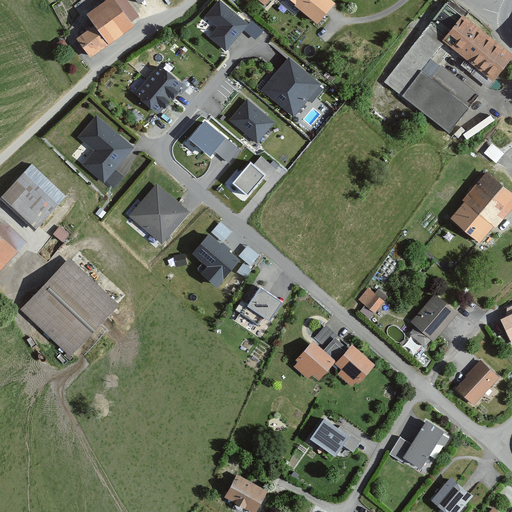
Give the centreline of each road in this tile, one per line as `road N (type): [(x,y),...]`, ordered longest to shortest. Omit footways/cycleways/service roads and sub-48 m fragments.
road 1 (residential): [(421,385),(150,145),(217,68)]
road 2 (residential): [(185,0),(131,37),(0,158)]
road 3 (residential): [(421,385),(342,503),(273,473)]
road 4 (residential): [(511,291),(421,385)]
